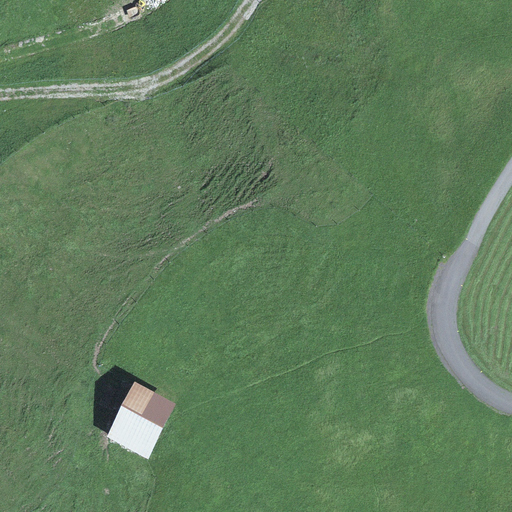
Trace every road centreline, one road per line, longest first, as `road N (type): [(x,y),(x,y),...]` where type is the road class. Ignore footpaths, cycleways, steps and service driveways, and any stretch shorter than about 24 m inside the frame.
road 1 (unclassified): [(511,171),(446,306),(463,368),(511,404)]
road 2 (track): [(32,99),(149,62),(238,0)]
